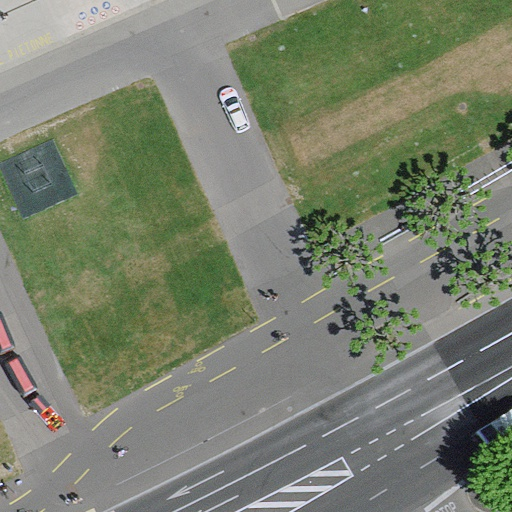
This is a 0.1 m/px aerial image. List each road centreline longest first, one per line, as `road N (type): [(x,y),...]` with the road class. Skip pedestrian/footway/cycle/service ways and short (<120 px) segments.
road 1 (unknown): [(179,33),(0,117)]
road 2 (primary): [(388,450),(511,377)]
